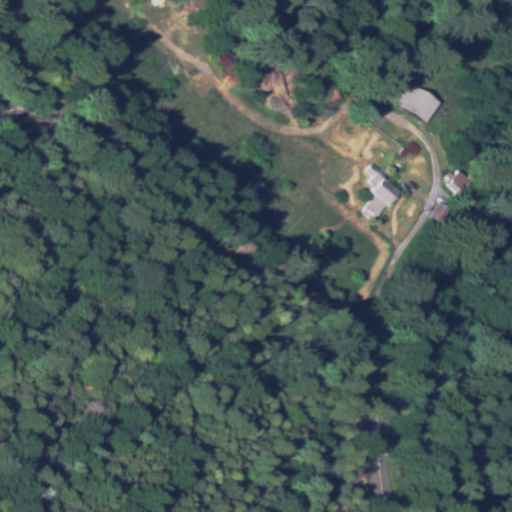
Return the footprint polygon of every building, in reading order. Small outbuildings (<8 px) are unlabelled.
[(409,86),(438,104),(425,126),(395,107),(409,86)] [(361,114),(369,119),(366,125),(358,120),(361,114)] [(409,142),(419,149),(412,158),(405,153),(401,158),(398,155),(409,142)] [(370,164),(398,187),(373,219),(362,211),(373,196),(369,193),(374,186),(367,181),(371,175),(365,171),(370,164)] [(459,172),(468,178),(461,190),(445,180),(449,174),(456,178),(459,172)] [(440,202),(451,210),(441,225),(429,216),(440,202)]
